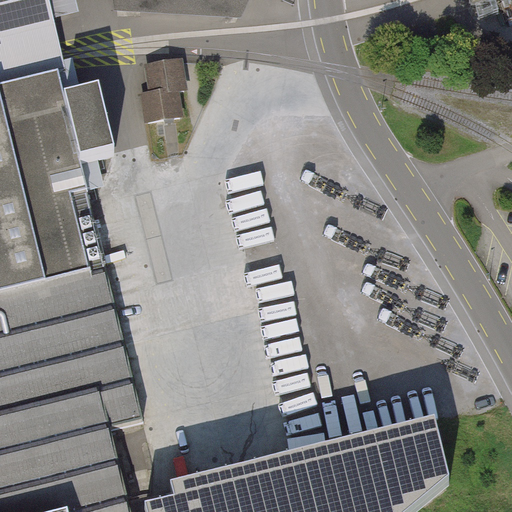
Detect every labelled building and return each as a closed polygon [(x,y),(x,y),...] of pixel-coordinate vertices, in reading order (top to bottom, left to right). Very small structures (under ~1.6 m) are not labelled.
[(81,0),(0,0),(0,94),(68,77),(55,24),(85,16),(81,0)] [(113,0),(116,15),(242,22),(252,0),(113,0)] [(511,0),(472,0),(476,8),(500,0),(511,0)] [(180,63),(149,69),(153,95),(144,97),(149,125),(181,119),(177,94),(185,92),(180,63)] [(77,111),(68,77),(0,94),(0,511),(130,511),(130,508),(111,432),(144,423),(92,200),(107,196),(102,173),(129,166),(113,102),(77,111)] [(417,511),(450,485),(437,432),(436,425),(172,490),(175,505),(146,511),(145,511),(417,511)]
